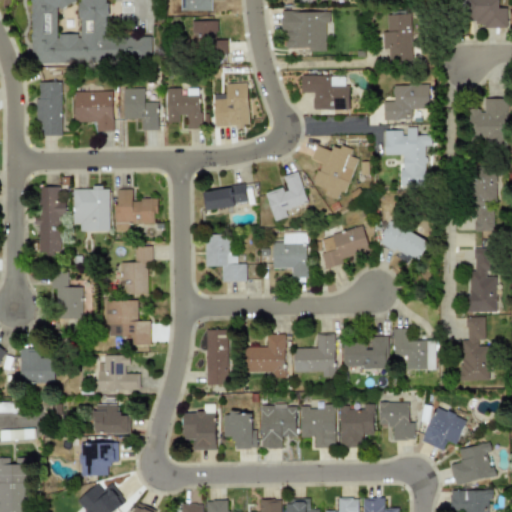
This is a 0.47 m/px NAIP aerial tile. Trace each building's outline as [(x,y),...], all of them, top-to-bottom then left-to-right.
[(106,38),(104,0),(29,0),(31,65),(71,63),(77,60),(117,59),(120,57),(151,56),(150,35),(112,37),(110,38),(106,38)] [(179,0),(179,10),(210,11),(210,0),(179,0)] [(505,7),(497,7),(497,0),(466,0),(466,26),(505,27),(505,7)] [(328,11),(281,11),(281,32),(286,32),(286,49),(324,49),(324,22),(328,22),(328,11)] [(410,13),(385,14),(386,60),(411,59),(410,13)] [(226,39),(215,39),(215,20),(184,21),(185,43),(207,43),(207,57),(226,57),(226,39)] [(300,75),(300,92),(312,93),(312,109),(347,110),(348,86),(343,85),(343,75),(300,75)] [(60,81),(36,82),(37,134),(61,133),(60,81)] [(248,125),(246,82),(224,83),(224,93),(211,94),(213,126),(248,125)] [(122,119),(141,118),(141,130),(157,130),(156,101),(143,101),(143,87),(122,88),(122,119)] [(200,128),(199,95),(179,95),(179,87),(164,88),(165,122),(183,122),(183,129),(200,128)] [(73,91),(73,121),(95,121),(95,131),(112,131),(111,90),(73,91)] [(505,144),(506,99),(483,98),(482,111),(472,110),(472,143),(505,144)] [(399,187),(424,186),(423,146),(429,146),(429,135),(415,135),(415,127),(403,127),(403,130),(383,130),(383,155),(399,154),(399,187)] [(310,188),(337,196),(338,190),(344,192),(347,181),(337,178),(340,165),(353,169),(356,158),(349,156),(351,149),(332,144),(331,150),(314,145),(310,159),(317,162),(310,188)] [(273,221),(286,217),(284,209),(306,203),(297,172),(281,176),(284,185),(264,191),(273,221)] [(493,230),(494,205),(496,205),(497,174),(470,173),(469,214),(455,214),(454,229),(493,230)] [(205,211),(247,205),(244,185),(202,191),(205,211)] [(59,215),(64,215),(64,200),(58,200),(58,187),(35,187),(36,254),(59,254),(59,215)] [(107,188),(72,188),(72,223),(79,223),(79,231),(108,231),(107,188)] [(114,232),(128,231),(128,223),(155,223),(154,199),(131,199),(131,188),(114,189),(114,232)] [(377,243),(393,251),(394,249),(418,260),(428,241),(388,221),(377,243)] [(368,250),(361,226),(317,239),(326,268),(342,263),(341,258),(368,250)] [(244,263),(236,264),(235,250),(229,251),(229,234),(203,234),(203,266),(220,266),(220,282),(244,281),(244,263)] [(271,268),(290,268),(290,276),(305,277),(305,242),(271,242),(271,268)] [(470,312),(495,311),(493,247),(469,248),(470,312)] [(81,286),(67,287),(66,272),(50,272),(50,289),(55,288),(56,318),(81,317),(81,286)] [(136,321),(136,301),(104,301),(105,341),(149,340),(149,321),(136,321)] [(483,317),(461,317),(462,381),(488,381),(487,343),(484,343),(483,317)] [(434,340),(406,340),(406,328),(392,328),(391,356),(405,356),(405,369),(434,369),(434,340)] [(333,334),(315,335),(315,347),(292,348),(293,372),(321,371),(321,376),(334,376),(333,334)] [(283,336),(265,335),(265,347),(241,347),(241,374),(283,374),(283,336)] [(385,368),(385,336),(368,336),(368,342),(341,342),(342,368),(385,368)] [(18,349),(19,384),(53,384),(53,357),(37,358),(36,349),(18,349)] [(127,355),(95,354),(94,390),(138,390),(138,373),(127,373),(127,355)] [(413,439),(413,422),(408,422),(407,401),(377,402),(377,425),(391,425),(392,440),(413,439)] [(0,412),(16,412),(16,403),(0,403),(0,412)] [(115,404),(92,405),(93,434),(127,434),(127,413),(116,413),(115,404)] [(260,447),(281,448),(281,437),(294,437),(295,405),(260,404),(260,447)] [(300,437),(313,437),(314,447),(334,447),(333,404),(322,404),(322,407),(299,407),(300,437)] [(338,446),(360,445),(360,435),(373,435),(372,405),(338,406),(338,446)] [(420,441),(442,450),(445,441),(454,445),(465,419),(435,406),(420,441)] [(192,449),(215,449),(214,412),(182,413),(183,439),(192,439),(192,449)] [(221,414),(222,437),(231,436),(232,449),(256,448),(255,437),(252,437),(251,413),(221,414)] [(0,440),(31,439),(30,429),(0,430),(0,440)] [(453,485),(492,477),(487,451),(489,451),(487,442),(457,448),(459,462),(449,464),(453,485)] [(79,476),(106,475),(106,465),(115,464),(115,443),(79,443),(79,476)] [(0,511),(27,511),(30,458),(15,458),(15,465),(8,464),(8,458),(0,458),(0,511)] [(75,501),(85,511),(111,511),(124,501),(109,483),(102,490),(95,483),(75,501)] [(464,511),(488,511),(489,491),(449,490),(448,510),(464,511)] [(362,511),(397,511),(398,508),(383,508),(383,498),(363,497),(362,511)] [(309,511),(309,498),(285,499),(285,511),(309,511)] [(358,511),(358,498),(337,498),(337,511),(358,511)] [(279,511),(279,499),(258,500),(258,511),(279,511)] [(239,511),(226,511),(226,500),(205,500),(205,511),(239,511)] [(132,511),(154,511),(136,503),(132,511)]
